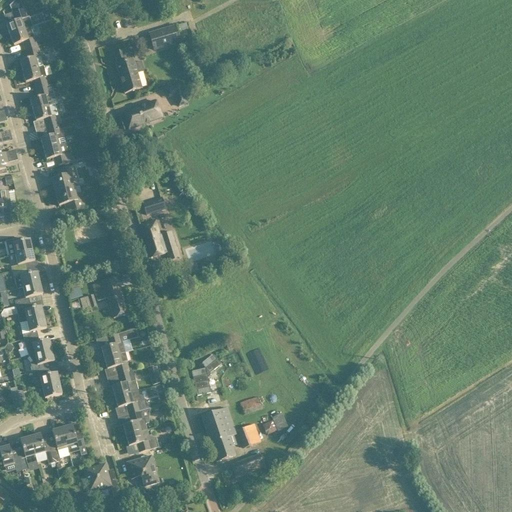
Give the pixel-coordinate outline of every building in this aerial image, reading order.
[(6,25),(10,36),(31,28),(32,27),(29,18),(27,19),(24,9),(12,14),(15,22),(6,25)] [(52,21),(48,11),(41,13),(45,24),(52,21)] [(148,33),(153,51),(180,43),(175,25),(148,33)] [(23,46),(25,52),(38,48),(37,47),(31,28),(10,36),(13,46),(23,43),(24,45),(23,46)] [(20,62),(23,73),(43,67),(38,48),(25,52),(27,57),(27,60),(20,62)] [(116,65),(125,94),(140,90),(132,62),(126,64),(123,51),(114,54),(117,65),(116,65)] [(33,81),(35,90),(48,87),(43,67),(23,73),(25,84),(33,81)] [(30,101),(33,111),(48,107),(47,102),(55,100),(51,86),(48,87),(35,90),(38,99),(30,101)] [(186,104),(182,93),(175,96),(179,107),(186,104)] [(161,119),(155,102),(123,114),(129,131),(161,119)] [(44,123),(46,129),(58,125),(56,116),(58,116),(55,106),(48,107),(33,111),(36,122),(45,120),(45,122),(44,123)] [(40,139),(43,150),(59,146),(59,145),(57,140),(64,139),(61,130),(60,130),(58,125),(46,129),(47,135),(49,134),(49,137),(40,139)] [(68,155),(65,144),(59,145),(59,146),(43,150),(46,161),(53,159),(55,168),(73,163),(70,154),(68,155)] [(94,159),(86,161),(88,167),(95,165),(94,159)] [(51,180),(55,193),(79,187),(74,167),(57,171),(57,172),(60,171),(61,177),(51,180)] [(79,187),(55,193),(59,207),(66,205),(69,214),(85,210),(81,193),(79,187)] [(0,218),(4,218),(3,209),(10,208),(8,192),(0,193),(0,218)] [(162,198),(143,204),(146,215),(165,210),(162,198)] [(155,221),(139,226),(149,259),(151,259),(165,254),(166,254),(169,262),(179,259),(171,232),(160,236),(155,221)] [(5,242),(9,257),(32,251),(29,240),(12,244),(12,241),(5,242)] [(10,268),(11,274),(26,270),(25,265),(35,262),(32,251),(9,257),(11,267),(10,268)] [(22,288),(23,289),(40,284),(37,274),(28,276),(26,270),(11,274),(13,280),(14,279),(17,289),(22,288)] [(92,286),(97,302),(107,299),(114,319),(128,315),(116,278),(107,281),(92,286)] [(14,301),(16,308),(30,304),(29,299),(42,295),(40,284),(23,289),(25,299),(14,301)] [(80,300),(83,311),(97,307),(93,296),(87,297),(80,300)] [(44,318),(41,308),(31,310),(30,304),(16,308),(20,324),(44,318)] [(46,329),(44,318),(20,324),(24,341),(38,337),(37,332),(46,329)] [(146,328),(138,330),(142,346),(150,344),(146,328)] [(101,349),(104,360),(125,354),(122,342),(129,340),(127,332),(112,337),(106,338),(108,344),(109,344),(110,346),(101,349)] [(26,347),(29,357),(51,352),(49,341),(39,343),(38,337),(24,341),(25,347),(26,347)] [(30,367),(31,374),(46,370),(44,365),(54,362),(51,352),(29,357),(32,362),(30,364),(31,367),(30,367)] [(116,371),(117,377),(129,373),(126,363),(128,362),(125,354),(104,360),(107,370),(116,368),(117,370),(116,371)] [(196,397),(210,393),(206,376),(215,374),(213,367),(218,366),(215,357),(199,360),(201,369),(190,372),(196,397)] [(40,378),(42,389),(59,385),(57,374),(47,376),(46,370),(31,374),(33,380),(40,378)] [(112,387),(115,398),(138,392),(135,380),(133,372),(129,373),(117,377),(119,383),(120,382),(121,385),(112,387)] [(59,385),(42,389),(45,399),(62,396),(59,385)] [(22,387),(16,389),(21,409),(26,408),(22,387)] [(10,390),(15,410),(21,409),(16,389),(10,390)] [(126,409),(128,415),(140,412),(138,403),(141,402),(138,392),(115,398),(118,409),(127,406),(127,409),(126,409)] [(243,410),(260,405),(258,398),(240,402),(243,410)] [(201,418),(206,431),(217,463),(235,457),(229,438),(237,435),(227,409),(201,418)] [(123,426),(126,437),(147,431),(144,420),(142,420),(141,418),(142,418),(140,412),(128,415),(130,421),(131,421),(131,423),(123,426)] [(271,417),(272,420),(261,425),(267,437),(287,427),(280,413),(271,417)] [(238,431),(245,449),(261,443),(254,425),(238,431)] [(72,426),(62,429),(67,447),(69,454),(81,451),(80,448),(84,447),(81,435),(75,436),(72,426)] [(55,442),(49,444),(54,463),(60,461),(57,450),(67,447),(62,429),(52,432),(55,442)] [(147,431),(126,437),(129,447),(136,445),(139,454),(151,450),(149,442),(150,441),(147,431)] [(40,435),(30,438),(35,456),(45,453),(48,464),(54,463),(49,444),(43,445),(40,435)] [(24,454),(18,455),(22,471),(28,469),(27,466),(37,463),(35,456),(30,438),(20,441),(24,454)] [(22,471),(18,455),(12,457),(9,447),(0,449),(0,460),(1,460),(4,468),(13,465),(14,465),(16,473),(22,471)] [(249,459),(232,465),(237,477),(265,466),(261,456),(249,460),(249,459)] [(126,464),(129,475),(131,481),(141,478),(144,488),(159,483),(151,457),(126,464)] [(87,485),(84,486),(87,496),(97,494),(96,490),(110,486),(112,493),(119,491),(116,480),(110,482),(105,465),(83,471),(87,485)] [(0,499),(3,502),(8,495),(0,488),(0,499)] [(48,496),(52,500),(56,496),(52,492),(48,496)]
